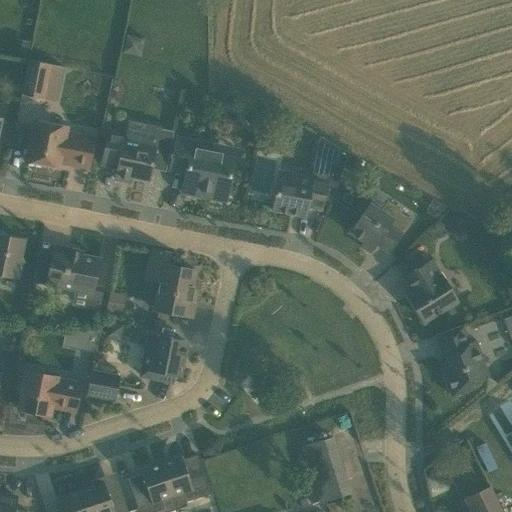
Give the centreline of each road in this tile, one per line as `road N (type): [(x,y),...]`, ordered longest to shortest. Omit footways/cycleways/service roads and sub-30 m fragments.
road 1 (residential): [(0,446),(62,447),(141,433),(191,411),(210,375),(240,254)]
road 2 (residential): [(240,254),(288,262),(359,300),(394,375),(395,481),(406,511)]
road 3 (residential): [(0,207),(240,254)]
road 4 (track): [(395,481),(511,374)]
